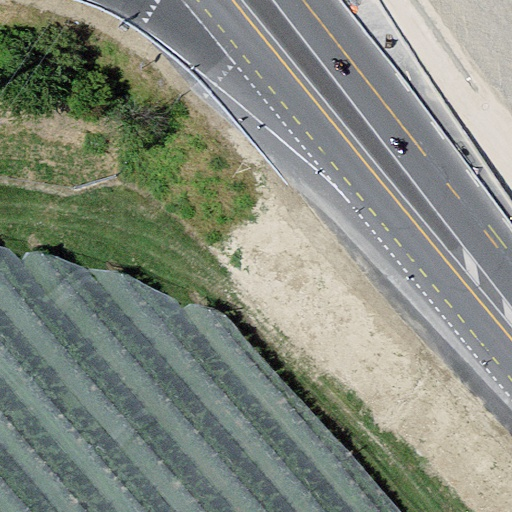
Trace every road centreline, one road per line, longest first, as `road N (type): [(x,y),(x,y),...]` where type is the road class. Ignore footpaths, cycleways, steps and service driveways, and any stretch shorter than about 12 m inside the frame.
road 1 (motorway): [(105,0),(150,25),(511,328)]
road 2 (secondary): [(511,317),(264,0)]
road 3 (motorway): [(511,304),(345,0)]
